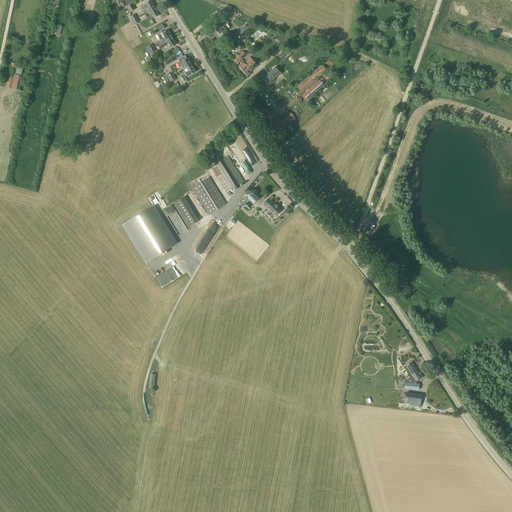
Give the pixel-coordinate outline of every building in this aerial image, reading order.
[(151,0),(145,3),(148,9),(146,10),(147,12),(155,8),(151,0)] [(155,8),(147,12),(148,14),(151,13),(154,18),(159,15),(155,8)] [(228,34),(222,23),(215,28),(217,32),(218,31),(220,34),(218,34),(221,38),(228,34)] [(162,32),(157,34),(162,43),(164,42),(172,37),(168,30),(162,33),(162,32)] [(162,43),(159,45),(161,49),(168,45),(169,44),(171,48),(176,45),(172,37),(164,42),(162,43)] [(185,59),(183,56),(181,58),(187,68),(192,65),(188,58),(185,59)] [(172,57),(165,61),(167,65),(174,61),(172,57)] [(252,70),(257,65),(250,57),(245,61),(248,64),(247,65),(252,70)] [(329,58),(295,89),(307,102),(334,78),(327,70),(334,64),(329,58)] [(11,63),(6,87),(17,89),(20,76),(16,75),(16,74),(18,66),(18,65),(18,64),(11,63)] [(246,66),(244,63),(239,67),(247,75),(252,70),(247,65),(246,66)] [(187,76),(196,72),(192,65),(187,68),(189,71),(186,73),(187,76)] [(269,84),(281,72),(276,67),(263,78),(269,84)] [(281,121),(272,110),(265,116),(281,132),(296,118),(291,112),(281,121)] [(244,144),(240,133),(234,136),(238,146),(244,144)] [(241,149),(229,155),(232,162),(235,161),(233,158),(237,156),(239,160),(242,159),(243,161),(244,160),(246,159),(241,149)] [(227,192),(244,182),(228,156),(211,167),(227,192)] [(209,215),(227,204),(210,177),(193,188),(209,215)] [(253,189),(250,187),(245,191),(248,194),(249,193),(256,201),(262,196),(259,192),(258,193),(254,188),(253,189)] [(186,228),(198,221),(184,197),(162,209),(167,218),(171,215),(173,220),(171,221),(178,233),(179,233),(178,230),(185,226),(186,228)] [(271,201),(269,199),(264,204),(266,206),(268,208),(269,207),(277,215),(282,210),(272,200),(271,201)] [(153,206),(123,225),(146,262),(176,243),(153,206)] [(418,372),(412,363),(404,368),(414,383),(416,382),(422,378),(423,377),(420,372),(418,372)] [(420,407),(422,395),(406,393),(404,405),(420,407)]
